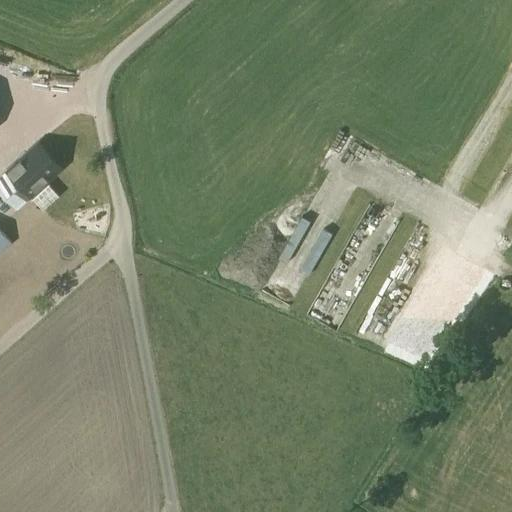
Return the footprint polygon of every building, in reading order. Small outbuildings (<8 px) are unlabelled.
[(332,163),(346,136),(333,129),(319,156),(332,163)] [(38,144),(7,173),(28,196),(59,168),(38,144)] [(282,256),(308,267),(346,179),(320,167),(282,256)] [(27,205),(3,224),(17,241),(41,222),(27,205)] [(39,226),(0,257),(0,302),(60,253),(39,226)] [(0,230),(0,253),(11,244),(0,230)] [(385,272),(354,335),(376,346),(407,283),(385,272)]
